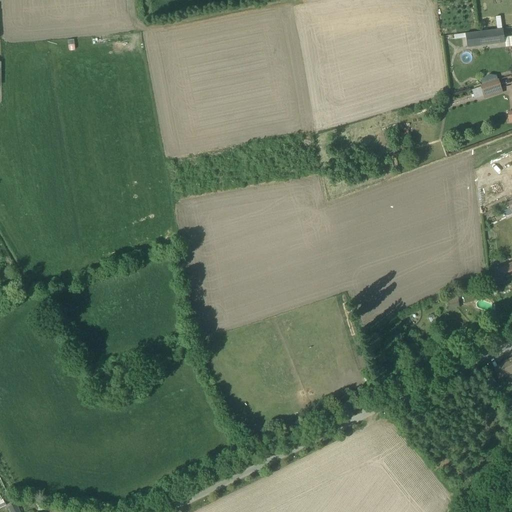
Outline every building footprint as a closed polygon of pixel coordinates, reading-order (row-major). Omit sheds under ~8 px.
[(511,36),(503,38),(502,30),(464,35),(466,48),(504,43),(504,48),(511,47),(511,36)] [(496,80),(495,76),(488,75),(480,81),(481,85),(496,80)] [(479,88),(471,91),(474,99),(482,96),(484,100),(502,94),(497,80),(479,86),(479,88)] [(511,200),(506,204),(508,209),(500,213),(502,216),(505,214),(506,217),(511,215),(511,200)] [(497,272),(492,275),(496,284),(502,282),(503,283),(511,278),(511,262),(497,270),(497,272)] [(446,299),(448,310),(459,309),(457,297),(446,299)] [(504,377),(511,373),(511,357),(498,365),(498,367),(493,369),(498,380),(504,377)] [(494,375),(490,368),(484,371),(488,378),(494,375)] [(497,385),(491,390),(506,410),(511,405),(511,402),(506,396),(505,396),(497,385)] [(8,506),(10,511),(20,511),(16,502),(8,506)]
